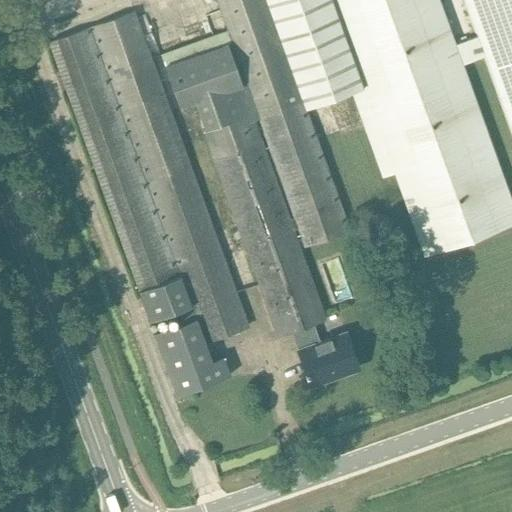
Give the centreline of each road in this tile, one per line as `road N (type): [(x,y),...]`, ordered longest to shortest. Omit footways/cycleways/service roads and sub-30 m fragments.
road 1 (secondary): [(0,176),(122,511)]
road 2 (unclassified): [(210,511),(511,407)]
